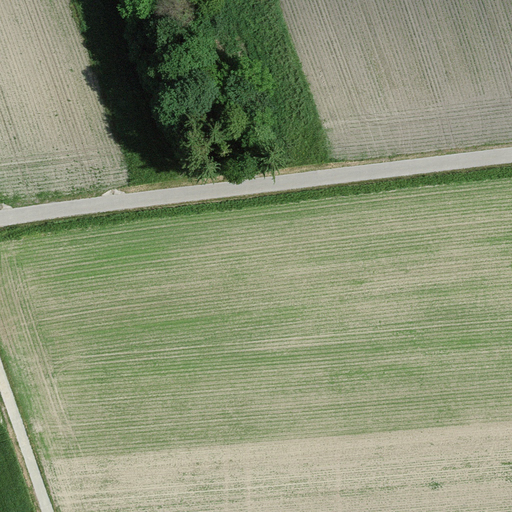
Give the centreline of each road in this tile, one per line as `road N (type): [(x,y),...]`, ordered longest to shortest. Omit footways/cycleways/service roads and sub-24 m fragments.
road 1 (unclassified): [(511,155),(0,218)]
road 2 (track): [(0,379),(45,511)]
